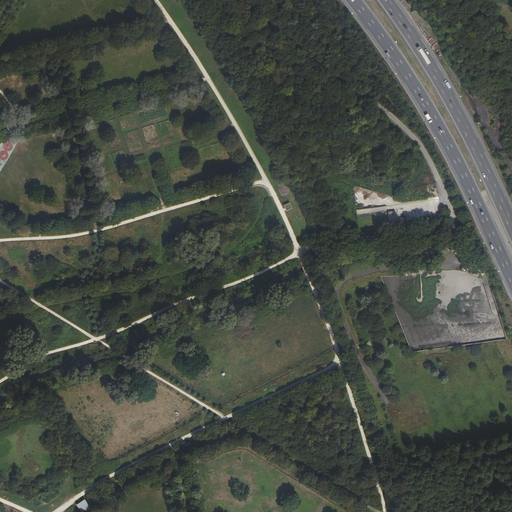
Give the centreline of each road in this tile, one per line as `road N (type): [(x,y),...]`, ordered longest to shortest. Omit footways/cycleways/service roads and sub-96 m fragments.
road 1 (motorway): [(353,0),(440,132),(511,280)]
road 2 (motorway): [(511,227),(464,123),(386,0)]
